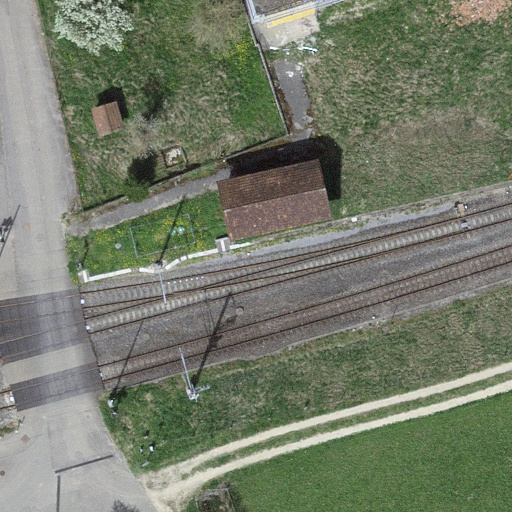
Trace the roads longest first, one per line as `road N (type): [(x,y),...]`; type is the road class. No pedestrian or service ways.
road 1 (residential): [(5,0),(24,84),(44,307),(87,461),(114,511)]
road 2 (track): [(162,511),(271,457),(511,384)]
